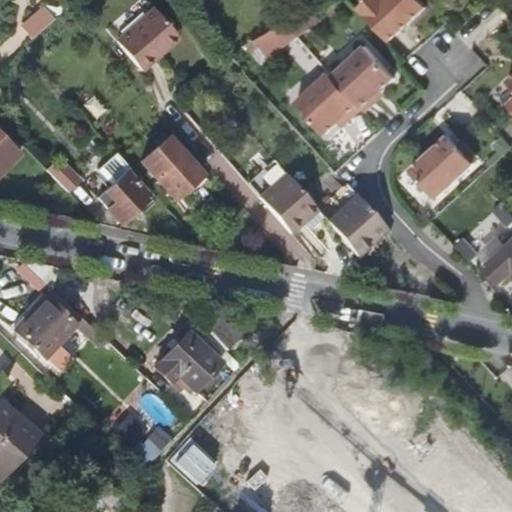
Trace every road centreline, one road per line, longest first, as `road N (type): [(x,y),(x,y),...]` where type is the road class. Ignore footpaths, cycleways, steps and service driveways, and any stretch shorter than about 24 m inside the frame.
road 1 (residential): [(0,232),(479,334)]
road 2 (residential): [(479,334),(473,303),(369,192),(376,151),(453,79)]
